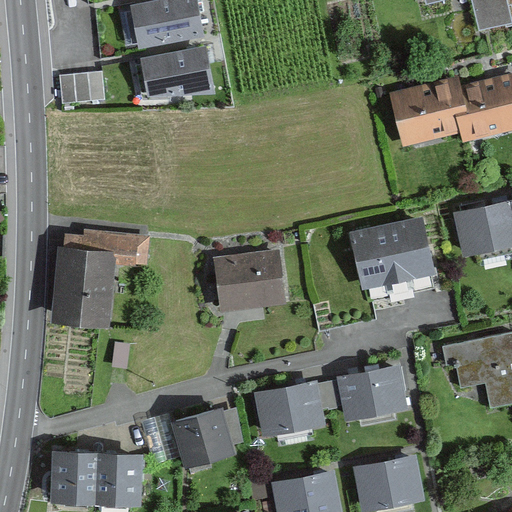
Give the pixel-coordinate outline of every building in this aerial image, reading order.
[(185,0),(180,0),(125,10),(131,49),(192,39),(185,0)] [(419,0),(419,1),(424,0),(466,0),(473,29),(504,21),(498,0),(419,0)] [(195,55),(134,65),(141,105),(202,95),(195,55)] [(68,103),(83,102),(81,72),(67,73),(68,103)] [(83,102),(98,102),(97,72),(81,72),(83,102)] [(53,103),(68,103),(67,73),(52,74),(53,103)] [(511,89),(509,78),(456,91),(462,116),(449,119),(452,131),(454,140),(511,126),(511,89)] [(454,81),(386,96),(397,143),(452,131),(449,119),(462,116),(456,91),(454,81)] [(511,202),(502,204),(511,247),(511,246),(511,202)] [(502,204),(451,214),(460,257),(511,247),(502,204)] [(413,221),(345,235),(356,289),(424,275),(413,221)] [(77,255),(54,253),(48,326),(98,331),(104,269),(136,272),(139,239),(79,234),(77,255)] [(268,255),(209,261),(215,314),(274,307),(268,255)] [(511,404),(511,368),(510,360),(505,331),(431,346),(435,367),(452,364),(456,385),(480,380),(485,409),(511,404)] [(388,368),(330,378),(338,421),(395,411),(388,368)] [(306,384),(249,394),(256,437),(314,427),(306,384)] [(211,409),(170,420),(182,467),(223,456),(211,409)] [(87,459),(47,457),(45,507),(86,508),(87,459)] [(132,460),(87,459),(86,508),(131,509),(132,460)] [(405,459),(348,469),(355,511),(413,501),(405,459)] [(331,511),(325,473),(267,483),(272,511),(331,511)]
